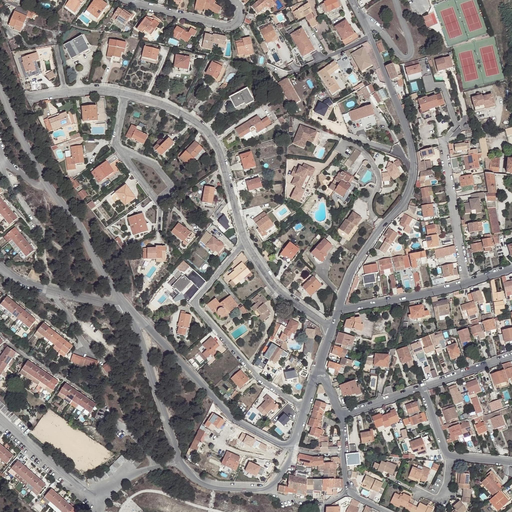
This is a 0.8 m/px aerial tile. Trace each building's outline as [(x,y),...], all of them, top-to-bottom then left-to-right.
[(29,8),(7,0),(6,1),(6,3),(15,7),(8,24),(14,27),(16,24),(22,27),(29,8)] [(68,0),(67,3),(76,11),(82,4),(80,2),(82,0),(81,0),(68,0)] [(108,4),(102,0),(93,0),(87,10),(98,18),(108,4)] [(211,0),(197,0),(196,7),(203,10),(204,7),(207,8),(211,12),(217,16),(222,11),(215,5),(217,3),(213,0),(211,0)] [(267,5),(269,8),(274,3),(271,0),(259,0),(252,6),(258,13),(260,11),(261,12),(266,7),(267,5)] [(341,7),(338,0),(329,0),(324,3),(324,4),(321,5),(325,14),(341,7)] [(76,11),(67,3),(65,5),(75,13),(76,11)] [(308,4),(294,12),(299,20),(305,17),(310,14),(308,10),(310,8),(311,8),(308,4)] [(125,25),(133,15),(120,6),(112,17),(116,20),(117,19),(125,25)] [(148,15),(146,17),(153,22),(154,21),(159,25),(161,22),(155,18),(148,15)] [(153,22),(146,17),(137,29),(143,33),(145,30),(151,34),(159,25),(154,21),(153,22)] [(317,25),(313,18),(308,22),(312,28),(317,25)] [(350,28),(345,20),(335,26),(343,40),(344,39),(347,45),(359,38),(356,33),(355,33),(353,34),(352,35),(349,29),(350,28)] [(277,36),(272,25),(261,30),(268,43),(273,40),(272,38),(277,36)] [(180,38),(185,41),(187,37),(189,39),(192,35),(177,26),(171,35),(180,40),(180,38)] [(303,33),(305,32),(302,29),(291,35),(303,57),(315,51),(313,47),(311,47),(303,33)] [(82,32),(64,41),(70,53),(77,50),(76,48),(86,43),(81,33),(82,32)] [(313,47),(305,32),(303,33),(311,47),(313,47)] [(215,36),(206,34),(202,47),(212,49),(214,43),(220,44),(225,46),(226,42),(227,37),(216,34),(215,36)] [(122,51),(123,47),(125,47),(126,47),(127,41),(111,37),(107,55),(112,56),(112,55),(120,56),(122,51)] [(242,40),(242,41),(243,44),(240,45),(240,44),(235,45),(238,56),(243,55),(248,54),(247,50),(253,49),(250,38),(242,40)] [(264,41),(259,44),(264,53),(269,50),(264,41)] [(71,55),(88,46),(86,43),(76,48),(77,50),(70,53),(71,55)] [(141,59),(145,60),(146,57),(151,59),(151,62),(155,63),(159,49),(145,45),(141,59)] [(373,64),(363,48),(352,55),(362,71),(373,64)] [(38,57),(37,51),(22,57),(23,61),(22,61),(27,76),(36,73),(32,59),(38,57)] [(174,67),(179,68),(188,70),(190,57),(176,55),(174,67)] [(449,57),(434,61),(437,72),(452,68),(449,57)] [(211,61),(206,71),(208,72),(207,74),(214,78),(218,70),(220,71),(222,67),(211,61)] [(416,61),(404,64),(407,76),(420,73),(418,66),(417,66),(416,61)] [(334,70),(335,72),(341,69),(337,62),(319,72),(333,95),(339,92),(332,79),(330,75),(328,74),(334,70)] [(393,64),(385,66),(391,80),(398,78),(393,64)] [(45,68),(48,73),(54,70),(51,65),(45,68)] [(52,71),(46,75),(49,80),(55,77),(52,71)] [(301,100),(288,78),(280,83),(293,105),(301,100)] [(334,78),(332,79),(339,92),(341,91),(334,78)] [(230,96),(235,106),(244,101),(252,97),(247,87),(230,96)] [(426,96),(417,99),(420,109),(427,107),(428,110),(440,106),(439,105),(444,104),(440,94),(427,98),(426,96)] [(472,98),(476,111),(495,106),(492,94),(483,97),(482,95),(479,96),(476,97),(472,98)] [(104,97),(96,96),(97,103),(82,104),(83,119),(98,118),(98,119),(106,118),(107,115),(106,114),(105,110),(104,97)] [(325,110),(315,106),(311,115),(321,120),(325,110)] [(361,109),(356,110),(350,112),(352,122),(363,119),(366,127),(376,125),(370,106),(361,108),(361,109)] [(51,115),(47,117),(52,129),(61,126),(60,124),(69,121),(65,111),(59,113),(59,114),(59,116),(53,118),(52,117),(51,115)] [(240,138),(251,132),(249,129),(254,126),(256,130),(258,133),(266,129),(265,127),(271,124),(268,118),(261,121),(258,116),(236,128),(240,138)] [(47,117),(44,118),(48,130),(52,129),(47,117)] [(132,122),(126,133),(130,136),(135,126),(136,127),(137,124),(132,122)] [(136,127),(135,126),(130,136),(136,139),(136,138),(144,141),(148,133),(136,127)] [(295,145),(301,147),(302,143),(306,145),(309,138),(316,141),(319,133),(306,128),(304,133),(301,132),(295,145)] [(491,157),(489,157),(484,135),(478,136),(481,153),(482,158),(485,158),(486,171),(490,171),(491,163),(507,164),(508,159),(491,158),(491,157)] [(153,145),(160,153),(164,149),(165,150),(174,141),(168,136),(160,144),(157,142),(153,145)] [(302,143),(301,147),(306,149),(309,142),(315,144),(316,141),(309,138),(306,145),(302,143)] [(202,147),(194,139),(178,155),(186,163),(194,156),(201,148),(202,147)] [(71,145),(72,155),(70,155),(71,163),(66,163),(67,168),(75,167),(75,162),(81,162),(80,155),(79,152),(82,152),(81,143),(71,145)] [(455,151),(469,149),(468,143),(464,144),(464,143),(454,145),(455,151)] [(196,158),(204,150),(201,148),(194,156),(196,158)] [(420,150),(422,158),(426,157),(429,156),(433,155),(431,148),(425,149),(420,150)] [(349,158),(346,161),(352,165),(361,153),(360,152),(356,149),(349,158)] [(417,170),(425,169),(424,165),(420,166),(420,162),(419,156),(418,151),(416,151),(418,163),(417,170)] [(240,155),(243,165),(245,164),(247,169),(255,166),(251,152),(240,155)] [(479,168),(476,153),(467,155),(462,156),(464,171),(479,168)] [(511,158),(511,159),(508,159),(507,164),(491,163),(490,171),(511,173),(511,174),(511,158)] [(94,168),(101,179),(113,171),(106,160),(94,168)] [(388,168),(385,170),(387,173),(390,177),(390,178),(391,177),(392,178),(399,172),(397,169),(393,165),(392,165),(390,164),(388,163),(386,167),(388,168)] [(98,181),(101,179),(94,168),(91,170),(90,170),(98,181)] [(294,190),(301,192),(302,188),(305,189),(307,183),(305,182),(306,178),(308,178),(311,179),(313,171),(303,168),(302,172),(299,171),(298,174),(294,173),(292,181),(296,183),(294,190)] [(418,186),(431,184),(429,175),(432,174),(431,169),(420,171),(419,181),(419,183),(417,184),(418,186)] [(347,184),(348,185),(353,177),(344,171),(342,173),(343,173),(343,174),(343,175),(343,176),(344,176),(345,174),(350,178),(347,184)] [(392,178),(394,181),(402,175),(399,172),(392,178)] [(320,173),(317,177),(319,182),(325,177),(320,173)] [(352,183),(350,186),(348,185),(347,184),(350,178),(345,174),(344,176),(343,176),(343,175),(343,174),(343,173),(342,173),(341,173),(340,173),(338,173),(328,188),(342,198),(340,201),(344,203),(356,186),(352,183)] [(381,175),(383,183),(391,181),(390,177),(387,173),(381,175)] [(494,174),(485,173),(487,194),(483,195),(484,198),(486,208),(487,208),(494,234),(496,234),(498,234),(500,233),(494,207),(495,207),(494,193),(496,193),(494,174)] [(460,177),(461,182),(462,186),(474,184),(472,175),(460,177)] [(262,188),(260,178),(246,181),(249,190),(254,189),(254,190),(262,188)] [(133,198),(124,184),(113,192),(122,205),(133,198)] [(214,193),(215,186),(215,185),(205,184),(202,200),(212,202),(214,193)] [(422,203),(430,202),(429,198),(427,198),(427,197),(428,197),(427,192),(431,192),(431,187),(421,189),(422,196),(420,197),(422,203)] [(483,199),(484,198),(483,195),(471,196),(471,201),(472,204),(469,204),(463,205),(464,214),(470,213),(469,212),(474,211),(479,211),(478,202),(484,201),(483,199)] [(90,200),(86,203),(90,208),(94,205),(90,200)] [(414,206),(415,202),(411,200),(409,202),(408,204),(407,209),(414,214),(416,206),(414,206)] [(0,203),(0,211),(1,213),(8,207),(3,201),(0,203)] [(436,215),(434,203),(421,205),(423,217),(436,215)] [(8,207),(1,213),(5,218),(13,212),(8,207)] [(18,218),(13,212),(5,218),(10,224),(18,218)] [(254,220),(260,228),(262,230),(260,232),(263,237),(268,233),(266,231),(270,229),(273,233),(279,229),(276,224),(275,225),(265,212),(254,220)] [(345,219),(339,229),(347,235),(352,228),(351,227),(353,225),(354,226),(355,227),(361,219),(352,212),(347,220),(345,219)] [(412,228),(417,220),(405,213),(400,222),(401,222),(406,225),(412,228)] [(148,234),(145,227),(142,217),(128,222),(130,229),(133,228),(137,238),(148,234)] [(228,223),(225,219),(219,224),(223,228),(228,223)] [(191,230),(178,221),(171,230),(184,239),(183,241),(187,244),(195,231),(192,229),(191,230)] [(477,222),(461,224),(462,228),(468,227),(469,232),(482,230),(481,224),(477,224),(477,222)] [(425,225),(427,236),(436,234),(435,232),(434,224),(425,225)] [(12,240),(20,233),(15,227),(8,234),(12,240)] [(390,245),(397,234),(389,229),(384,236),(387,238),(385,242),(390,245)] [(212,237),(205,231),(198,241),(209,251),(208,252),(214,257),(223,246),(222,245),(223,244),(219,241),(218,242),(212,237)] [(25,239),(20,233),(12,240),(17,246),(25,239)] [(8,234),(4,237),(9,242),(12,240),(8,234)] [(427,236),(425,236),(426,239),(427,246),(427,247),(438,245),(436,234),(427,236)] [(117,236),(113,238),(123,251),(126,248),(117,236)] [(491,238),(482,239),(484,248),(485,248),(491,247),(492,247),(491,238)] [(22,251),(30,245),(25,239),(17,246),(22,251)] [(311,254),(317,261),(322,256),(323,257),(332,248),(324,239),(311,254)] [(12,240),(9,242),(14,248),(15,248),(17,246),(12,240)] [(281,255),(285,258),(287,256),(292,260),(300,249),(290,242),(281,255)] [(472,249),(466,250),(467,258),(474,257),(473,252),(481,251),(480,242),(471,244),(472,249)] [(400,247),(397,243),(392,248),(395,252),(400,247)] [(35,251),(30,245),(22,251),(27,257),(35,251)] [(165,245),(159,245),(160,247),(155,247),(142,247),(143,258),(156,258),(162,258),(161,250),(165,250),(165,245)] [(455,245),(434,249),(436,256),(450,254),(450,253),(456,252),(455,245)] [(165,260),(165,250),(161,250),(162,258),(156,258),(156,260),(165,260)] [(427,264),(424,250),(410,253),(409,254),(411,267),(414,266),(416,266),(414,258),(420,257),(421,264),(425,263),(425,264),(427,264)] [(406,254),(390,258),(391,260),(393,259),(395,267),(404,265),(405,268),(411,267),(409,254),(406,254)] [(233,276),(230,279),(235,283),(248,272),(252,268),(244,258),(240,261),(241,263),(236,266),(230,272),(233,276)] [(390,258),(378,260),(380,274),(383,273),(382,269),(389,268),(390,271),(393,271),(391,260),(390,258)] [(184,260),(178,267),(181,270),(182,270),(184,270),(185,271),(190,266),(184,260)] [(365,274),(378,272),(376,263),(363,266),(365,274)] [(454,270),(453,264),(442,266),(444,278),(453,276),(453,274),(454,274),(454,270)] [(171,286),(175,289),(176,288),(181,293),(191,280),(176,267),(171,273),(177,279),(171,286)] [(31,270),(27,278),(30,279),(34,280),(37,281),(37,280),(41,282),(43,275),(40,274),(37,273),(34,271),(31,270)] [(322,287),(311,275),(301,287),(311,297),(322,287)] [(490,280),(491,290),(492,290),(496,313),(500,312),(500,308),(503,307),(502,299),(501,299),(500,292),(496,292),(494,279),(490,280)] [(503,282),(506,295),(509,294),(508,291),(511,290),(511,295),(511,280),(507,281),(503,282)] [(347,304),(350,303),(356,288),(351,286),(345,304),(347,304)] [(472,319),(479,316),(474,301),(477,300),(478,304),(484,302),(480,290),(465,295),(466,298),(469,297),(470,302),(460,306),(462,311),(466,310),(468,317),(471,316),(472,319)] [(240,302),(231,291),(222,300),(217,295),(209,302),(213,307),(217,304),(219,307),(220,309),(221,311),(223,312),(225,312),(227,311),(228,310),(229,309),(229,308),(231,306),(232,308),(240,302)] [(436,296),(431,297),(435,317),(439,316),(438,312),(441,311),(441,313),(446,312),(448,314),(449,313),(449,309),(447,300),(438,302),(436,296)] [(4,307),(7,310),(13,302),(7,297),(1,305),(4,307)] [(261,299),(255,304),(257,307),(258,308),(253,312),(256,316),(258,315),(262,321),(263,320),(266,324),(271,321),(270,319),(268,316),(270,315),(265,309),(268,307),(264,301),(262,302),(261,299)] [(13,302),(7,310),(12,314),(19,307),(13,302)] [(411,313),(412,318),(417,317),(418,320),(428,318),(428,315),(429,315),(428,311),(424,311),(422,305),(418,306),(418,304),(416,305),(416,306),(410,308),(411,313)] [(12,314),(18,319),(25,311),(19,307),(12,314)] [(186,311),(181,310),(178,322),(177,324),(179,325),(177,332),(185,334),(186,327),(188,327),(191,314),(186,313),(186,311)] [(18,319),(24,324),(30,316),(25,311),(18,319)] [(493,319),(492,314),(482,316),(483,322),(484,322),(493,319)] [(30,316),(24,324),(27,326),(29,328),(36,321),(30,316)] [(343,330),(350,332),(352,327),(362,330),(364,323),(362,316),(347,318),(343,330)] [(275,337),(279,339),(284,341),(285,342),(288,336),(290,338),(293,332),(294,330),(296,331),(300,324),(291,319),(287,327),(277,322),(273,331),(277,333),(275,337)] [(481,322),(482,324),(484,323),(486,331),(496,329),(493,319),(484,322),(483,322),(481,322)] [(37,331),(43,336),(49,329),(43,324),(37,331)] [(478,333),(482,332),(480,325),(470,328),(472,335),(474,334),(478,333)] [(317,329),(307,327),(303,353),(307,356),(309,353),(311,353),(313,338),(315,339),(317,329)] [(510,344),(511,343),(511,328),(503,330),(505,342),(509,342),(510,344)] [(49,329),(43,336),(49,341),(55,333),(49,329)] [(467,341),(471,340),(467,329),(457,332),(461,343),(462,343),(467,341)] [(442,349),(446,347),(441,331),(437,332),(438,334),(435,335),(434,333),(430,335),(434,346),(440,344),(442,349)] [(341,347),(355,351),(355,349),(353,349),(354,346),(351,345),(354,336),(339,332),(335,343),(342,345),(341,347)] [(49,341),(55,346),(61,338),(55,333),(49,341)] [(219,345),(211,336),(203,344),(207,349),(203,352),(207,357),(211,354),(212,355),(216,352),(214,349),(219,345)] [(419,340),(420,343),(422,343),(421,342),(422,341),(425,348),(432,345),(429,336),(419,340)] [(55,346),(61,350),(67,343),(61,338),(55,346)] [(282,346),(281,347),(287,351),(288,349),(287,342),(285,342),(284,341),(279,339),(277,343),(282,346)] [(414,354),(422,351),(419,341),(410,345),(414,354)] [(275,364),(278,360),(280,356),(284,358),(285,357),(287,358),(289,354),(269,342),(260,355),(275,364)] [(67,343),(61,350),(66,355),(72,347),(67,343)] [(456,344),(446,347),(450,358),(455,357),(456,359),(459,358),(460,358),(460,357),(460,356),(460,355),(456,344)] [(346,353),(349,354),(350,351),(335,346),(332,353),(339,355),(340,356),(341,352),(345,354),(346,353)] [(401,363),(411,359),(407,346),(397,350),(401,363)] [(7,347),(3,353),(12,359),(16,354),(7,347)] [(351,361),(344,358),(345,354),(341,352),(340,356),(339,355),(338,356),(341,357),(339,364),(349,367),(351,361)] [(0,356),(0,360),(7,366),(12,359),(3,353),(0,356)] [(374,365),(387,367),(389,354),(376,353),(374,365)] [(73,356),(71,362),(73,363),(76,364),(79,365),(83,367),(83,364),(85,360),(82,359),(79,358),(76,357),(73,356)] [(85,360),(83,364),(87,365),(90,367),(93,367),(96,369),(98,362),(95,361),(92,360),(89,359),(86,358),(85,360)] [(338,372),(342,374),(343,370),(340,368),(341,365),(330,361),(328,367),(335,370),(334,372),(338,374),(338,372)] [(22,370),(27,374),(33,366),(27,362),(22,370)] [(104,365),(102,368),(107,371),(109,368),(111,365),(106,362),(104,365)] [(511,367),(510,362),(502,364),(504,370),(508,379),(511,377),(511,367)] [(33,366),(27,374),(33,378),(39,370),(33,366)] [(228,374),(231,378),(241,369),(237,366),(228,374)] [(244,381),(246,383),(250,380),(241,369),(231,378),(238,386),(244,381)] [(39,370),(33,378),(40,382),(45,374),(39,370)] [(295,370),(285,372),(286,380),(297,378),(295,370)] [(500,389),(510,385),(508,379),(504,370),(491,375),(495,385),(499,384),(500,389)] [(40,382),(46,386),(52,378),(45,374),(40,382)] [(52,378),(46,386),(52,391),(58,382),(52,378)] [(478,379),(466,384),(470,392),(481,388),(478,379)] [(355,381),(334,388),(338,398),(348,395),(349,396),(356,394),(355,389),(357,388),(355,381)] [(59,392),(65,397),(71,388),(65,384),(59,392)] [(456,405),(465,401),(458,384),(450,388),(456,405)] [(71,388),(65,397),(72,401),(78,392),(71,388)] [(437,396),(434,388),(429,390),(432,398),(437,396)] [(239,393),(235,390),(230,398),(234,400),(239,393)] [(72,401),(78,405),(84,396),(78,392),(72,401)] [(479,414),(480,417),(484,415),(485,415),(477,393),(471,395),(479,414)] [(271,401),(272,400),(267,394),(263,398),(265,401),(257,409),(264,416),(271,409),(275,405),(273,403),(271,401)] [(78,405),(84,409),(90,401),(84,396),(78,405)] [(0,409),(17,426),(21,421),(0,400),(0,409)] [(90,401),(84,409),(90,414),(96,405),(90,401)] [(316,401),(313,411),(323,415),(325,415),(328,405),(316,401)] [(410,416),(420,413),(419,410),(420,410),(416,402),(406,405),(410,416)] [(455,421),(460,419),(456,407),(450,409),(449,406),(443,408),(448,423),(452,422),(451,420),(454,419),(455,421)] [(387,414),(387,415),(391,424),(399,421),(395,409),(391,410),(391,412),(387,414)] [(500,411),(495,412),(485,417),(487,421),(491,420),(494,430),(505,425),(502,415),(500,411)] [(219,435),(222,430),(220,428),(224,422),(224,421),(212,413),(204,425),(206,426),(219,435)] [(414,426),(427,421),(423,413),(419,414),(413,417),(414,419),(412,420),(414,426)] [(380,414),(372,417),(376,426),(384,423),(386,428),(392,426),(391,424),(387,415),(381,417),(380,414)] [(252,415),(249,420),(257,424),(260,419),(252,415)] [(282,415),(276,421),(282,427),(288,420),(282,415)] [(490,430),(487,422),(483,423),(481,418),(485,417),(484,415),(480,417),(476,418),(477,421),(478,420),(479,424),(478,425),(481,433),(490,430)] [(319,421),(314,419),(310,418),(308,426),(312,427),(309,435),(319,438),(319,436),(321,430),(320,430),(316,428),(319,421)] [(462,426),(461,422),(457,423),(447,425),(443,426),(445,431),(451,429),(453,435),(452,435),(454,442),(466,438),(462,426)] [(471,422),(462,426),(466,438),(476,434),(471,422)] [(211,431),(205,428),(203,431),(199,429),(197,433),(198,433),(192,447),(193,447),(194,446),(198,449),(201,442),(199,441),(202,435),(203,436),(204,433),(209,435),(211,431)] [(371,431),(359,432),(361,443),(372,442),(371,431)] [(423,438),(421,438),(411,442),(415,452),(418,450),(423,449),(423,450),(427,449),(425,443),(423,438)] [(320,448),(320,450),(320,452),(328,452),(328,447),(328,443),(321,443),(318,443),(319,445),(319,448),(320,448)] [(356,447),(348,448),(349,454),(345,454),(347,466),(360,464),(359,453),(356,453),(356,447)] [(241,458),(227,452),(222,464),(236,470),(241,458)] [(13,458),(8,453),(1,461),(7,466),(13,458)] [(88,479),(90,485),(94,484),(109,478),(127,458),(123,454),(105,472),(88,479)] [(314,457),(298,454),(297,461),(305,462),(313,464),(314,457)] [(134,455),(129,460),(132,463),(135,465),(137,468),(140,464),(142,463),(139,460),(137,458),(134,455)] [(323,466),(323,463),(322,458),(314,457),(313,464),(313,465),(318,466),(323,466)] [(338,457),(331,457),(332,462),(323,463),(323,466),(323,469),(335,470),(335,463),(338,463),(338,458),(338,457)] [(378,468),(384,471),(384,470),(393,474),(397,465),(388,461),(387,463),(382,460),(380,464),(375,462),(374,466),(378,468)] [(11,470),(17,475),(24,467),(18,462),(11,470)] [(261,469),(250,464),(246,473),(257,477),(261,469)] [(422,469),(418,468),(413,465),(410,473),(422,478),(421,480),(426,481),(431,469),(424,466),(422,469)] [(24,467),(17,475),(23,479),(30,472),(24,467)] [(336,475),(335,470),(323,469),(323,470),(324,474),(329,474),(329,479),(333,479),(336,479),(336,475)] [(9,473),(14,478),(15,477),(17,475),(11,470),(9,473)] [(492,497),(500,490),(502,488),(495,479),(496,478),(489,471),(483,476),(485,478),(480,483),(492,497)] [(23,479),(28,484),(35,476),(30,472),(23,479)] [(458,487),(465,488),(470,488),(471,484),(470,484),(471,474),(469,473),(463,472),(461,482),(459,482),(458,487)] [(288,487),(279,485),(277,492),(296,495),(296,493),(306,495),(306,491),(307,478),(302,478),(289,475),(288,487)] [(372,487),(371,489),(378,492),(383,483),(366,475),(362,483),(372,487)] [(28,484),(34,489),(41,481),(35,476),(28,484)] [(323,479),(313,479),(313,491),(313,492),(321,492),(323,479)] [(324,479),(323,479),(321,492),(325,492),(325,495),(333,495),(333,490),(333,488),(333,479),(329,479),(324,479)] [(342,479),(340,479),(336,479),(333,479),(333,488),(337,488),(343,488),(342,479)] [(41,481),(34,489),(40,494),(46,486),(41,481)] [(464,492),(463,496),(471,498),(471,497),(472,494),(472,489),(470,488),(465,488),(464,492)] [(44,498),(51,503),(57,495),(51,490),(44,498)] [(492,497),(487,501),(497,511),(509,500),(500,490),(492,497)] [(405,508),(409,510),(413,504),(408,502),(411,496),(403,493),(402,496),(395,492),(391,500),(401,504),(406,507),(405,508)] [(57,495),(51,503),(56,508),(63,500),(57,495)] [(44,498),(42,501),(48,506),(51,503),(44,498)] [(63,500),(56,508),(60,511),(62,511),(68,505),(63,500)] [(353,505),(351,504),(347,511),(358,511),(360,508),(358,507),(360,502),(356,500),(353,505)] [(463,511),(467,509),(460,500),(453,506),(455,508),(456,509),(452,511),(463,511)] [(417,511),(431,511),(433,508),(427,505),(420,502),(418,506),(416,511),(417,511)]
